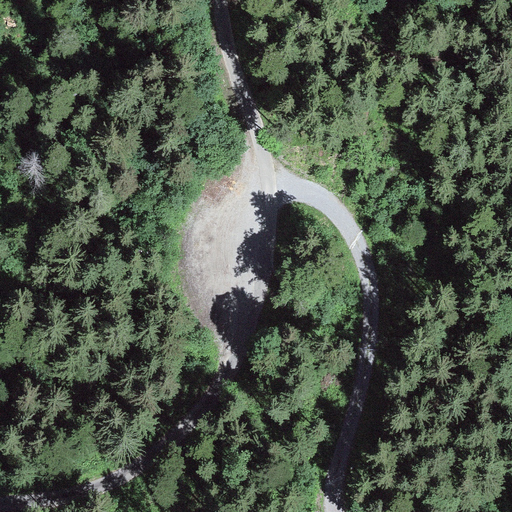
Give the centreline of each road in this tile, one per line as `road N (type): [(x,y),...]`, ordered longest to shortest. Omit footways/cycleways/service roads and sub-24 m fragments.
road 1 (unclassified): [(0,500),(50,501),(176,452),(268,260),(222,0)]
road 2 (track): [(255,192),(305,190),(341,221),(370,278),(363,377),(330,477),(334,511)]
